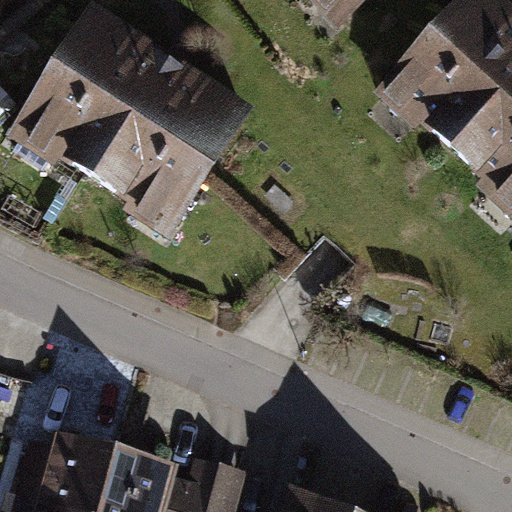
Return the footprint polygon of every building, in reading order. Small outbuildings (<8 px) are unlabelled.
[(381,0),(314,0),(346,33),(381,0)] [(511,15),(493,0),(474,0),(387,105),(511,209),(511,15)] [(89,19),(13,148),(173,242),(250,114),(89,19)] [(193,478),(56,436),(52,452),(14,439),(0,488),(0,511),(237,511),(248,475),(197,461),(193,478)] [(362,511),(296,494),(290,511),(362,511)]
